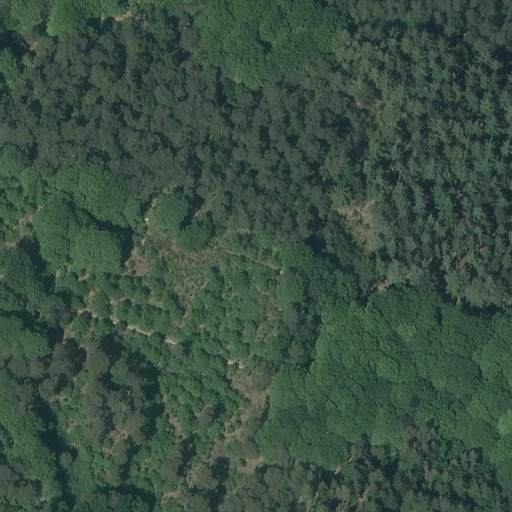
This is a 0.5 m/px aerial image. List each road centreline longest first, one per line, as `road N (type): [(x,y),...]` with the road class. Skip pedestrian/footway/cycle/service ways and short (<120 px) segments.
road 1 (track): [(253,0),(511,79)]
road 2 (track): [(11,375),(59,511)]
